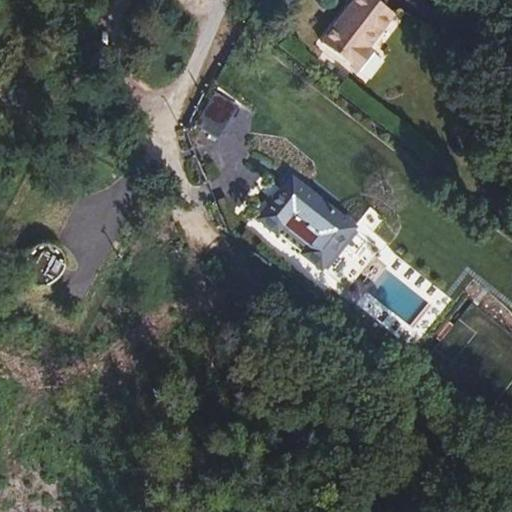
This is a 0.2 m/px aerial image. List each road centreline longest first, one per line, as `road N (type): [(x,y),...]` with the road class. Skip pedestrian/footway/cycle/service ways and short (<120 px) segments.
road 1 (motorway): [(0,479),(243,0)]
road 2 (motorway): [(147,0),(0,335)]
road 3 (track): [(308,511),(448,445)]
road 4 (residential): [(144,0),(129,19),(129,49),(135,72),(171,115)]
road 5 (residential): [(171,115),(225,0)]
